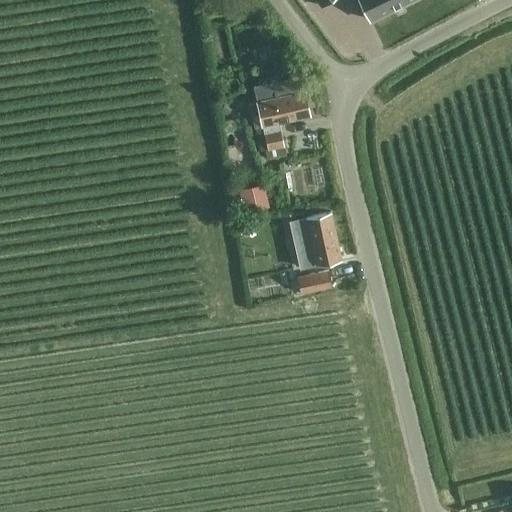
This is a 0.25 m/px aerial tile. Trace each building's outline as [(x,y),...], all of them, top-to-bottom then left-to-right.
[(360,0),(369,18),(407,0),(360,0)] [(295,77),(252,87),(256,103),(260,122),(253,123),(259,152),(264,151),(267,163),(287,159),(278,120),(307,114),(302,92),(298,93),(295,77)] [(228,99),(221,107),(226,112),(234,104),(228,99)] [(264,181),(240,186),(245,208),(269,203),(264,181)] [(311,239),(316,264),(339,259),(329,213),(294,221),(299,241),(311,239)] [(326,271),(296,277),(299,293),(329,287),(326,271)]
